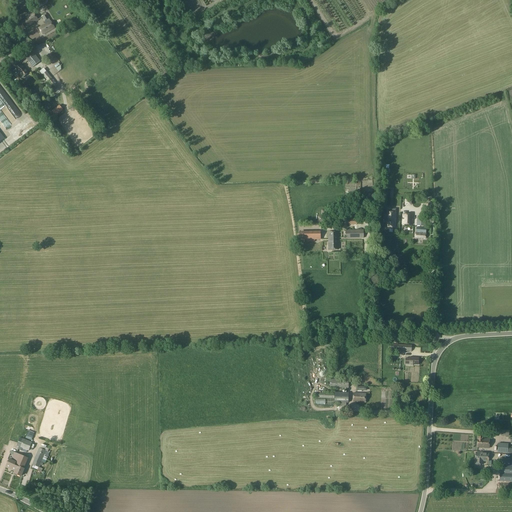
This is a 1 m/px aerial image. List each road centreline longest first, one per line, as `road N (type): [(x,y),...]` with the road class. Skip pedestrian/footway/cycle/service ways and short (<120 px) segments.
road 1 (unclassified): [(419,511),(434,357),(461,336),(511,333)]
road 2 (unknown): [(440,347),(434,227),(415,212)]
